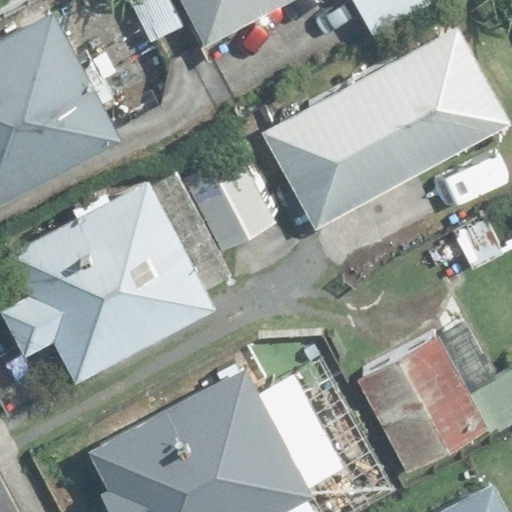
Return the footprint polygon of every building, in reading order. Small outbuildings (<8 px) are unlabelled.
[(0,190),(122,127),(56,0),(0,29),(0,190)] [(134,0),(153,33),(194,10),(210,39),(281,0),(358,0),(373,26),(420,0),(134,0)] [(511,112),(457,14),(264,122),(320,223),(511,116),(511,112)] [(182,164),(156,178),(148,164),(11,242),(30,277),(2,293),(32,347),(61,331),(82,369),(220,291),(214,280),(237,267),(225,246),(284,213),(243,141),(187,173),(182,164)] [(511,196),(455,227),(473,263),(511,242),(511,196)] [(410,464),(491,422),(495,430),(511,421),(511,359),(470,382),(443,330),(362,372),(410,464)] [(265,387),(249,357),(93,443),(110,474),(100,479),(117,511),(348,511),(402,483),(330,351),(265,387)] [(419,511),(511,511),(511,507),(493,473),(419,511)]
